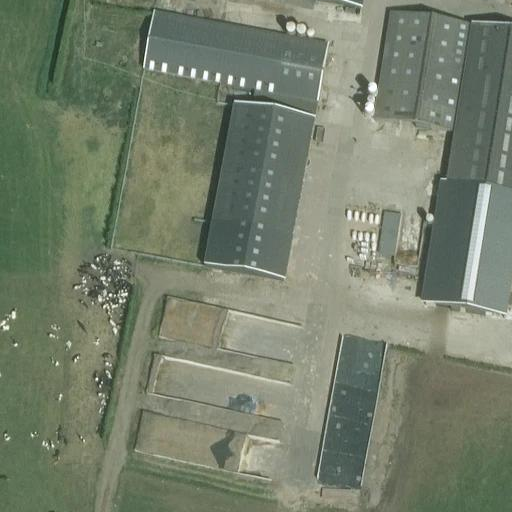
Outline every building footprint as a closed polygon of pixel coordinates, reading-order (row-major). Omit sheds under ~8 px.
[(271,0),(271,7),(296,11),(297,0),(271,0)] [(313,0),(313,1),(362,8),(363,0),(313,0)] [(251,109),(315,119),(328,47),(154,15),(144,71),(254,91),(251,109)] [(511,34),(474,28),(392,15),(375,121),(455,134),(446,187),(511,197),(511,34)] [(316,124),(237,109),(231,147),(309,161),(316,124)] [(406,242),(426,245),(430,210),(410,207),(406,242)] [(225,322),(227,310),(207,306),(205,319),(225,322)] [(183,362),(182,372),(200,375),(201,365),(183,362)]
